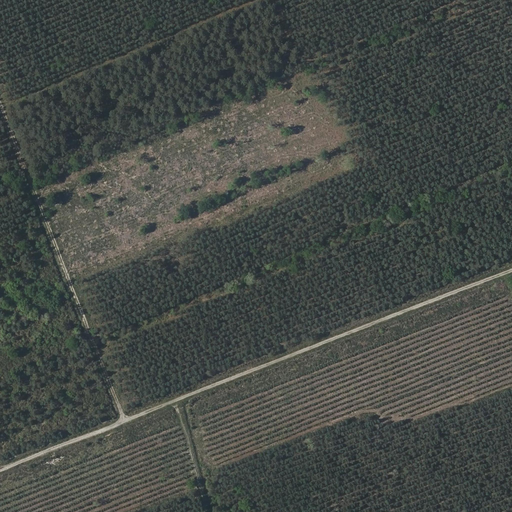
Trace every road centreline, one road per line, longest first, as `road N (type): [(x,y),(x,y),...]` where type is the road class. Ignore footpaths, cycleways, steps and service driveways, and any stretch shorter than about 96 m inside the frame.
road 1 (track): [(0,474),(511,270)]
road 2 (track): [(128,420),(0,98)]
